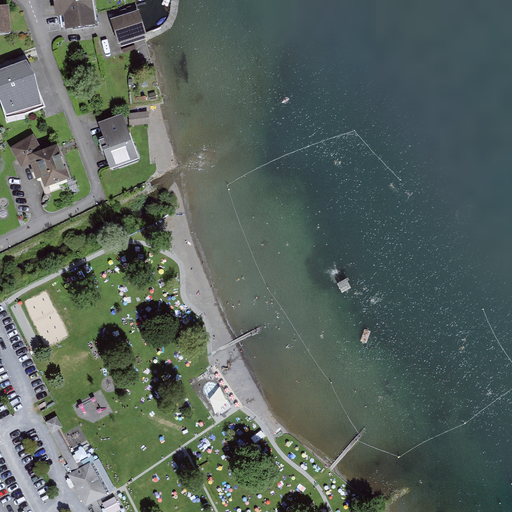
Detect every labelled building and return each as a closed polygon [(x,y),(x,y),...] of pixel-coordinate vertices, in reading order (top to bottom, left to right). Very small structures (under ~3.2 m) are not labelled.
[(89,0),(56,0),(58,14),(65,13),(67,28),(93,25),(89,0)] [(7,10),(0,10),(0,33),(8,33),(7,10)] [(114,19),(122,43),(146,34),(138,10),(114,19)] [(27,64),(0,72),(0,95),(8,119),(42,108),(27,64)] [(151,111),(136,112),(137,122),(152,121),(151,111)] [(112,167),(135,157),(120,120),(101,127),(106,140),(102,142),(112,167)] [(25,165),(39,159),(49,185),(73,176),(60,143),(42,150),(36,137),(17,145),(25,165)] [(109,493),(93,463),(83,468),(61,428),(65,426),(60,417),(50,422),(49,422),(55,432),(56,431),(78,472),(74,474),(90,503),(95,501),(100,511),(107,511),(100,498),(109,493)]
